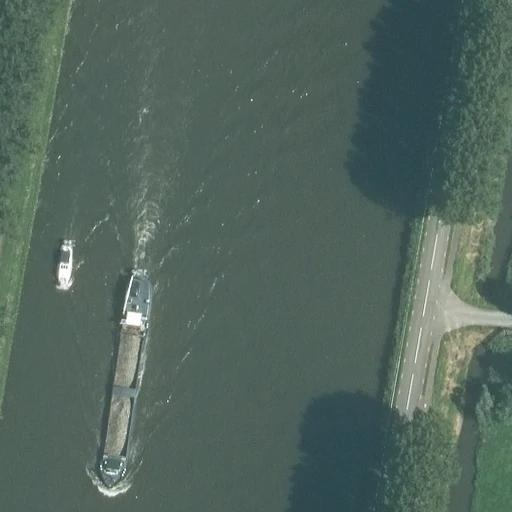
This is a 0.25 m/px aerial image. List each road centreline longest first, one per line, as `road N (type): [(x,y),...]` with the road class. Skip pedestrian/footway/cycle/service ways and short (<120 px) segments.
road 1 (tertiary): [(392,511),(478,0)]
road 2 (unclassified): [(0,206),(35,0)]
